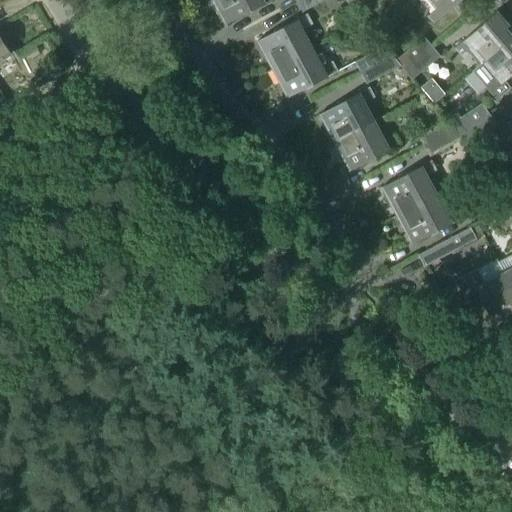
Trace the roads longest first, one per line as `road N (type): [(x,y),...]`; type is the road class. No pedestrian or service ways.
road 1 (unclassified): [(337,297),(97,63),(56,0)]
road 2 (unclassified): [(337,297),(357,268),(346,234),(149,0)]
road 3 (unclassified): [(511,460),(337,297)]
